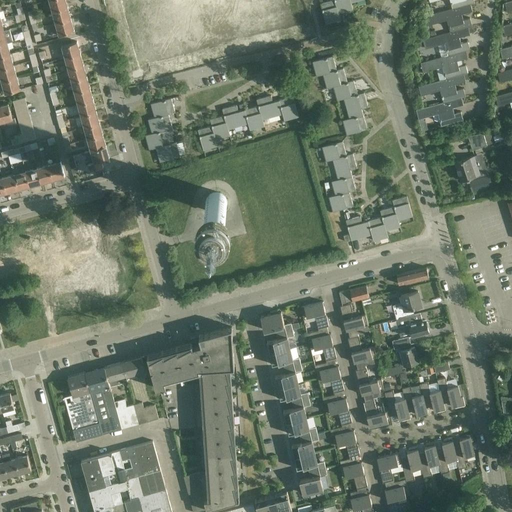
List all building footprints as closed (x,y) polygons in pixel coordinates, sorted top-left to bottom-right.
[(68,7),(65,0),(49,0),(53,11),(68,7)] [(169,0),(172,12),(129,31),(137,59),(202,51),(204,14),(259,0),(169,0)] [(338,14),(334,0),(321,4),(326,24),(341,20),(339,13),(338,14)] [(350,3),(349,0),(334,0),(338,14),(339,13),(353,10),(351,3),(350,3)] [(429,0),(430,2),(436,0),(450,0),(453,8),(470,4),(475,3),(473,0),(429,0)] [(462,14),(472,11),(470,4),(444,11),(425,16),(427,26),(447,20),(450,32),(468,27),(472,26),(470,18),(463,20),(462,14)] [(71,19),(68,7),(53,11),(56,23),(71,19)] [(74,31),(71,19),(56,23),(59,35),(74,31)] [(221,21),(206,24),(207,31),(222,29),(221,21)] [(511,23),(502,26),(505,35),(511,33),(511,23)] [(460,37),(470,34),(468,27),(450,32),(423,40),(425,49),(439,45),(442,57),(466,51),(470,49),(468,41),(461,43),(460,37)] [(10,30),(4,31),(0,32),(0,44),(8,43),(13,41),(10,30)] [(77,42),(62,46),(66,58),(80,54),(77,42)] [(0,57),(11,54),(8,43),(0,44),(0,57)] [(511,46),(500,49),(503,59),(511,56),(511,46)] [(457,61),(468,58),(466,51),(442,57),(440,58),(421,63),(423,72),(438,68),(441,80),(464,74),(468,73),(466,65),(459,66),(457,61)] [(0,69),(14,66),(11,55),(11,54),(0,57),(0,69)] [(84,65),(80,54),(66,58),(69,69),(84,65)] [(317,76),(323,74),(337,70),(333,56),(313,62),(317,76)] [(87,77),(84,65),(69,69),(72,81),(87,77)] [(17,78),(14,66),(0,69),(0,74),(2,82),(17,78)] [(347,82),(345,76),(343,69),(337,70),(323,74),(327,88),(334,86),(347,83),(347,82)] [(511,69),(498,73),(500,82),(511,79),(511,69)] [(455,84),(466,81),(464,74),(441,80),(418,87),(421,98),(441,92),(444,103),(461,98),(466,97),(463,88),(457,90),(455,84)] [(90,88),(87,77),(72,81),(75,92),(90,88)] [(20,90),(17,78),(2,82),(5,94),(20,90)] [(358,94),(356,88),(354,81),(347,82),(347,83),(334,86),(338,100),(344,99),(358,95),(358,94)] [(93,100),(90,88),(75,92),(79,104),(93,100)] [(511,92),(496,97),(498,106),(511,101),(511,92)] [(368,107),(367,100),(364,93),(358,94),(358,95),(344,99),(350,119),(364,115),(362,109),(368,107)] [(282,114),(279,101),(273,102),(271,96),(257,100),(259,106),(262,120),(282,114)] [(299,117),(293,96),(279,101),(282,114),(284,121),(299,117)] [(27,104),(25,98),(13,101),(15,107),(27,104)] [(176,113),(173,104),(171,98),(151,104),(155,118),(169,115),(176,113)] [(452,108),(463,105),(461,98),(444,103),(416,111),(419,120),(437,114),(441,127),(463,121),(461,112),(454,114),(452,108)] [(96,111),(93,100),(79,104),(82,116),(96,111)] [(28,110),(27,104),(15,107),(16,113),(28,110)] [(12,119),(8,105),(0,106),(0,121),(0,122),(2,128),(16,124),(15,118),(12,119)] [(248,123),(244,110),(239,111),(237,105),(222,109),(224,115),(228,129),(248,123)] [(262,120),(259,106),(244,110),(248,123),(250,130),(264,126),(262,120)] [(18,119),(30,116),(28,110),(16,113),(18,119)] [(100,123),(96,111),(82,116),(85,127),(100,123)] [(173,129),(169,115),(155,118),(149,120),(153,133),(153,134),(166,131),(173,129)] [(230,136),(228,129),(224,115),(210,119),(212,126),(216,140),(230,136)] [(368,129),(364,115),(350,119),(343,120),(347,135),(368,129)] [(32,122),(30,116),(18,119),(19,125),(32,122)] [(21,130),(33,127),(32,122),(19,125),(21,130)] [(103,134),(100,123),(85,127),(88,139),(103,134)] [(212,126),(197,130),(203,150),(218,146),(216,140),(212,126)] [(35,133),(33,127),(21,130),(23,137),(35,133)] [(170,144),(166,131),(153,134),(153,133),(146,135),(150,150),(156,148),(170,144)] [(36,138),(35,133),(23,137),(24,142),(36,138)] [(106,146),(103,134),(88,139),(91,151),(106,146)] [(484,137),(470,141),(473,150),(487,145),(484,137)] [(347,155),(343,141),(322,147),(326,161),(333,159),(347,155)] [(177,142),(170,144),(156,148),(160,162),(181,156),(177,142)] [(110,158),(106,146),(91,151),(87,152),(90,163),(89,164),(90,170),(103,167),(101,161),(110,158)] [(35,159),(32,150),(27,151),(29,161),(35,159)] [(347,155),(333,159),(338,179),(352,175),(350,170),(357,168),(353,154),(347,155)] [(478,167),(475,155),(456,162),(462,181),(469,179),(473,192),(493,185),(490,175),(484,177),(480,166),(478,167)] [(65,177),(61,162),(49,165),(53,180),(54,180),(53,180),(55,179),(64,177),(65,177)] [(53,180),(49,165),(38,168),(42,183),(47,181),(48,184),(53,181),(53,180)] [(42,183),(38,168),(26,171),(30,187),(31,187),(30,186),(41,183),(42,183)] [(30,187),(26,171),(14,175),(19,190),(19,189),(30,186),(30,187)] [(19,190),(14,175),(3,178),(7,193),(7,192),(18,189),(18,190),(19,190)] [(356,190),(352,175),(338,179),(332,181),(335,195),(336,196),(349,192),(356,190)] [(353,206),(349,192),(336,196),(335,195),(329,197),(333,211),(353,206)] [(227,204),(227,203),(227,202),(227,201),(227,200),(226,199),(226,198),(225,197),(225,196),(224,195),(223,195),(222,194),(221,194),(220,193),(219,193),(218,193),(217,193),(216,193),(214,193),(213,193),(212,193),(211,194),(210,195),(209,195),(208,196),(208,197),(207,198),(207,199),(206,199),(206,200),(206,201),(206,202),(206,204),(206,206),(206,207),(207,208),(207,209),(208,210),(209,211),(210,212),(212,213),(213,213),(214,214),(215,214),(216,214),(217,214),(218,214),(219,214),(220,213),(222,212),(223,212),(224,211),(225,210),(225,209),(226,209),(226,208),(227,206),(227,205),(227,204)] [(392,200),(394,207),(398,220),(413,216),(407,196),(392,200)] [(398,220),(394,207),(380,210),(382,217),(386,231),(400,227),(398,220)] [(372,235),(368,221),(362,222),(360,216),(346,220),(352,240),(372,235)] [(386,231),(382,217),(368,221),(372,235),(373,241),(388,237),(386,231)] [(105,261),(101,246),(96,248),(94,239),(104,236),(99,221),(77,227),(81,242),(84,242),(88,260),(73,264),(76,274),(51,281),(55,296),(80,289),(81,294),(97,290),(100,299),(118,294),(113,275),(120,273),(116,258),(105,261)] [(429,277),(427,268),(397,274),(399,284),(429,277)] [(353,301),(370,297),(367,285),(350,289),(353,301)] [(353,301),(350,289),(339,292),(342,304),(353,301)] [(415,315),(415,314),(413,315),(411,308),(422,305),(418,291),(401,296),(403,303),(393,306),(397,320),(415,315)] [(326,312),(324,306),(323,306),(322,302),(324,302),(301,307),(303,318),(315,315),(319,331),(307,333),(309,339),(331,334),(326,316),(325,312),(326,312)] [(351,304),(341,306),(343,316),(344,316),(344,320),(345,326),(346,326),(347,330),(346,330),(346,331),(357,328),(368,325),(365,315),(354,317),(351,304)] [(264,330),(274,328),(285,325),(281,312),(278,313),(278,310),(271,312),(271,314),(261,317),(264,330)] [(412,337),(429,333),(426,320),(422,321),(420,314),(415,315),(397,320),(401,336),(411,333),(412,337)] [(291,323),(285,325),(286,331),(293,329),(291,323)] [(369,331),(368,325),(357,328),(358,334),(369,331)] [(191,339),(192,343),(199,369),(212,368),(231,367),(235,366),(232,327),(199,336),(191,339)] [(333,344),(332,338),(331,338),(330,335),(332,334),(331,334),(309,339),(311,350),(323,347),(326,361),(337,358),(334,348),(333,344)] [(359,336),(348,338),(351,348),(352,352),(353,358),(354,358),(355,362),(353,362),(354,363),(365,360),(376,357),(374,347),(362,350),(359,336)] [(290,348),(288,337),(287,337),(267,342),(270,353),(290,348)] [(411,345),(409,338),(409,337),(393,341),(395,349),(411,345)] [(199,369),(192,343),(148,355),(155,383),(171,379),(168,369),(194,362),(196,372),(200,371),(199,369)] [(419,361),(415,347),(396,352),(398,360),(403,359),(405,365),(419,361)] [(293,359),(290,348),(270,353),(273,365),(293,360),(293,359)] [(146,371),(142,357),(123,362),(124,366),(127,379),(139,376),(138,373),(146,371)] [(378,363),(376,357),(365,360),(366,366),(378,363)] [(124,366),(123,362),(106,367),(111,387),(128,382),(127,379),(124,366)] [(450,369),(448,362),(434,365),(436,372),(450,369)] [(327,363),(315,366),(316,368),(316,371),(328,368),(327,363)] [(404,372),(403,367),(402,365),(388,369),(389,376),(404,372)] [(341,376),(340,370),(339,370),(338,367),(339,366),(328,368),(316,371),(319,382),(331,379),(334,393),(344,390),(342,380),(341,380),(340,376),(341,376)] [(115,402),(111,387),(106,367),(86,372),(100,420),(106,419),(112,417),(118,415),(115,402)] [(197,511),(240,500),(235,426),(231,370),(231,367),(212,368),(219,471),(197,473),(184,476),(193,511),(197,511)] [(359,384),(361,390),(362,390),(363,394),(361,394),(361,395),(372,392),(380,390),(384,389),(382,379),(370,382),(367,368),(356,370),(359,380),(360,384),(359,384)] [(100,420),(86,372),(69,377),(74,395),(72,396),(74,401),(77,403),(83,401),(86,413),(70,417),(77,441),(103,434),(100,420)] [(298,383),(296,372),(275,376),(278,388),(298,383)] [(210,375),(200,376),(201,383),(211,383),(210,375)] [(446,378),(437,380),(438,382),(443,403),(444,403),(448,402),(447,401),(450,400),(452,406),(454,406),(455,408),(465,405),(463,398),(461,398),(458,385),(448,388),(446,378)] [(446,410),(444,403),(443,403),(438,382),(429,385),(428,382),(420,384),(422,394),(423,394),(426,408),(430,407),(430,405),(433,404),(434,411),(437,410),(437,412),(445,410),(445,411),(446,410)] [(301,394),(298,383),(278,388),(281,399),(292,397),(301,395),(301,394)] [(428,415),(426,408),(423,394),(422,394),(413,396),(411,386),(402,388),(403,391),(405,398),(409,412),(413,411),(412,409),(415,409),(417,415),(419,414),(420,416),(427,415),(428,415)] [(411,419),(409,412),(405,398),(403,391),(394,394),(393,390),(385,392),(389,411),(391,416),(395,415),(395,413),(398,413),(399,419),(402,418),(402,421),(410,419),(411,419)] [(308,392),(301,394),(301,395),(302,400),(309,399),(308,392)] [(11,396),(11,393),(0,395),(0,400),(3,411),(15,408),(11,396)] [(17,394),(11,396),(15,408),(16,414),(22,412),(17,394)] [(335,395),(323,398),(324,403),(336,400),(335,395)] [(349,408),(347,402),(346,402),(345,399),(347,398),(336,400),(324,403),(327,414),(338,411),(342,425),(352,422),(350,412),(349,412),(348,408),(349,408)] [(132,426),(127,407),(125,399),(115,402),(118,415),(122,429),(132,426)] [(304,406),(302,400),(293,403),(294,408),(304,406)] [(374,400),(364,402),(366,412),(367,412),(368,416),(367,416),(369,423),(370,422),(371,426),(369,426),(369,427),(392,421),(391,416),(389,411),(378,414),(374,400)] [(142,402),(134,405),(139,424),(148,421),(144,408),(142,402)] [(139,424),(134,405),(127,407),(132,426),(139,424)] [(159,418),(156,405),(144,408),(148,421),(159,418)] [(307,418),(304,407),(304,406),(294,408),(284,411),(286,423),(307,418)] [(122,429),(118,415),(112,417),(116,430),(122,429)] [(116,430),(112,417),(106,419),(110,432),(116,430)] [(309,429),(307,418),(286,423),(289,434),(309,429)] [(110,432),(106,419),(100,420),(103,434),(110,432)] [(21,430),(19,424),(7,427),(9,433),(21,430)] [(316,427),(309,429),(311,435),(318,433),(316,427)] [(342,427),(330,430),(332,435),(344,432),(342,427)] [(357,440),(355,434),(354,434),(353,431),(355,430),(344,432),(332,435),(334,446),(346,443),(349,457),(360,454),(357,444),(356,441),(357,440)] [(16,442),(23,439),(22,433),(10,437),(11,443),(13,449),(17,448),(16,442)] [(462,438),(460,439),(461,445),(458,446),(458,444),(454,445),(459,467),(459,469),(467,467),(465,457),(475,455),(472,442),(474,441),(472,433),(462,436),(462,438)] [(0,445),(11,443),(10,437),(0,439),(0,445)] [(416,446),(427,442),(426,438),(415,441),(416,446)] [(454,445),(452,438),(444,440),(445,442),(442,443),(444,449),(441,450),(440,448),(436,449),(440,463),(439,463),(441,472),(442,473),(450,471),(450,469),(459,467),(454,445)] [(90,489),(161,469),(153,441),(82,460),(90,489)] [(315,452),(312,441),(292,446),(295,457),(315,452)] [(440,463),(436,449),(435,442),(434,442),(434,443),(427,444),(427,447),(425,447),(426,453),(423,454),(423,452),(419,453),(422,467),(422,468),(423,473),(424,477),(432,475),(432,474),(441,472),(439,463),(440,463)] [(422,467),(419,453),(417,446),(417,447),(409,449),(410,451),(407,451),(409,458),(406,458),(405,457),(401,458),(402,463),(406,479),(406,482),(415,480),(414,476),(423,473),(422,468),(422,467)] [(271,451),(263,453),(265,459),(273,457),(271,451)] [(318,463),(315,452),(295,457),(297,469),(318,464),(318,463)] [(20,473),(16,458),(11,460),(9,453),(2,455),(4,462),(8,476),(20,473)] [(390,466),(402,463),(401,458),(400,453),(377,458),(377,459),(378,459),(379,462),(378,462),(380,469),(381,472),(383,482),(394,480),(390,466)] [(31,470),(27,455),(16,458),(20,473),(31,470)] [(340,461),(342,467),(352,465),(350,459),(340,461)] [(0,478),(8,476),(4,462),(0,462),(0,478)] [(324,462),(318,463),(318,464),(319,470),(326,468),(324,462)] [(364,472),(363,466),(362,466),(361,463),(363,462),(362,462),(352,465),(342,467),(340,467),(342,478),(354,475),(357,489),(368,486),(365,476),(364,473),(364,472)] [(329,488),(325,475),(327,474),(326,468),(319,470),(320,476),(300,480),(303,494),(313,492),(314,494),(321,492),(320,490),(329,488)] [(95,509),(166,489),(161,469),(90,489),(95,509)] [(407,485),(406,482),(406,479),(394,482),(396,488),(407,485)] [(410,495),(407,485),(396,488),(385,490),(385,491),(386,491),(387,494),(386,494),(388,501),(389,504),(389,505),(390,511),(401,511),(402,511),(398,498),(410,495)] [(96,511),(172,511),(166,489),(95,509),(96,511)] [(283,511),(292,510),(287,491),(276,494),(281,511),(283,511)] [(281,511),(276,494),(266,497),(270,511),(281,511)] [(372,505),(371,498),(370,498),(369,495),(370,494),(359,497),(352,499),(347,500),(350,510),(362,507),(362,511),(373,511),(373,508),(372,508),(372,505)] [(270,511),(266,497),(255,500),(258,511),(270,511)] [(43,511),(42,509),(40,509),(38,502),(19,507),(20,511),(43,511)]
